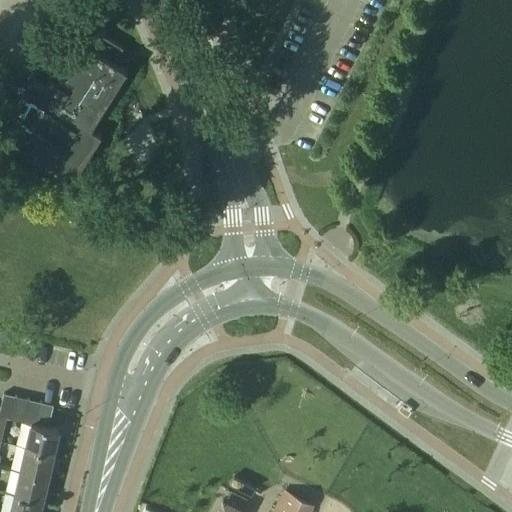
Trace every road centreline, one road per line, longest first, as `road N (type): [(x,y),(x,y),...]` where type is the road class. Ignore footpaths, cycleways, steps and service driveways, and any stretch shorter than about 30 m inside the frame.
road 1 (tertiary): [(511,402),(337,286),(295,270),(248,267)]
road 2 (tertiary): [(249,299),(327,325),(447,410),(511,442)]
road 3 (residential): [(224,151),(282,123),(345,0)]
road 4 (tertiary): [(248,267),(191,284),(144,319),(110,388)]
road 5 (tertiary): [(141,393),(165,344),(207,312),(249,299)]
road 6 (tertiary): [(110,388),(86,511)]
road 7 (tertiary): [(102,511),(141,393)]
road 8 (tertiary): [(224,151),(173,38)]
